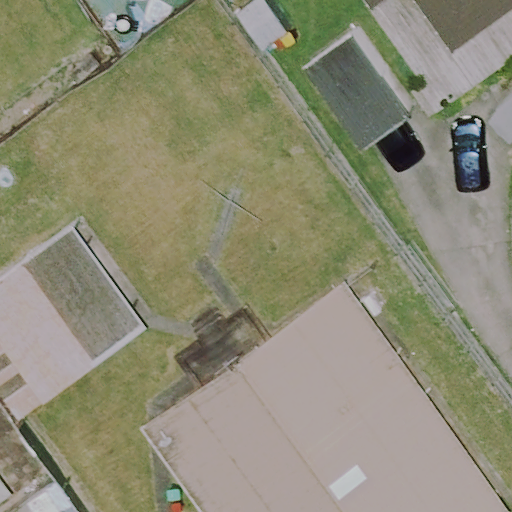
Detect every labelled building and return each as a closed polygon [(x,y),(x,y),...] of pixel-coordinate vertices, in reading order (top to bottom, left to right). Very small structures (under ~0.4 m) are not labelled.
[(511,10),(511,0),(447,0),(475,38),(511,10)] [(319,56),(379,137),(426,103),(366,22),(319,56)] [(165,317),(92,213),(0,278),(0,310),(58,392),(165,317)] [(504,511),(511,507),(511,469),(366,263),(162,406),(235,509),(230,511),(504,511)] [(0,504),(28,485),(0,445),(0,504)]
